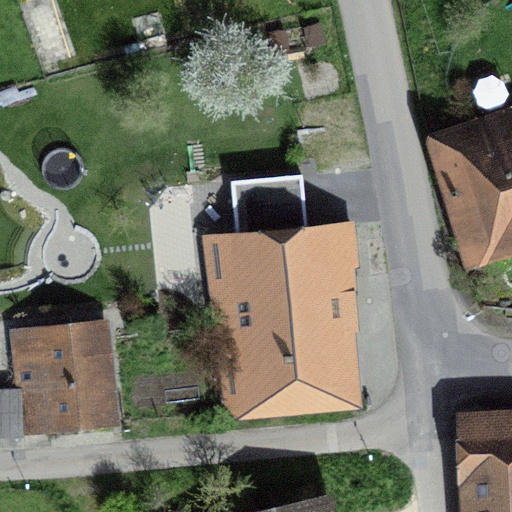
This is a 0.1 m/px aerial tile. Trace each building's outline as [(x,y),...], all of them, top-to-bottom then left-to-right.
[(511,141),(474,153),(466,126),(434,135),(465,239),(511,224),(511,141)] [(245,398),(338,392),(326,224),(307,226),(305,188),(230,193),(245,398)] [(125,434),(114,332),(17,343),(29,445),(125,434)] [(511,511),(511,421),(470,423),(473,511),(511,511)] [(348,511),(345,498),(285,511),(348,511)]
